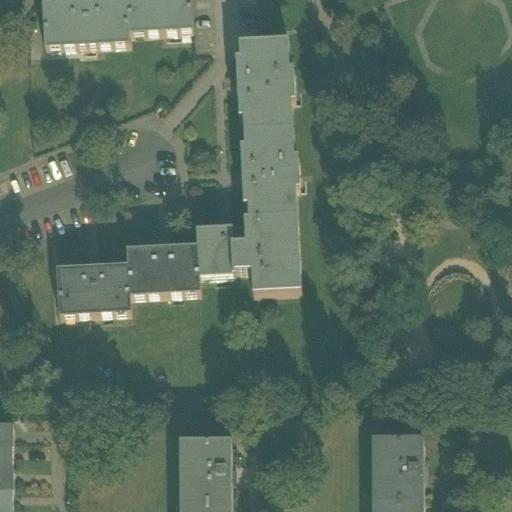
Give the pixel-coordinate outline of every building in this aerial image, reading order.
[(127,0),(128,6),(130,44),(192,40),(190,0),(127,0)] [(130,54),(130,44),(128,6),(42,11),(44,58),(130,54)] [(249,213),(250,228),(298,225),(297,198),(301,197),(300,165),(295,166),(292,110),(297,110),(295,78),(291,78),(289,50),(242,52),(243,72),(237,72),(240,127),(245,126),(247,155),(241,156),(244,213),(249,213)] [(246,250),(233,251),(235,280),(251,279),(252,304),(302,301),(298,225),(250,228),(245,228),(246,250)] [(198,236),(198,253),(200,285),(235,284),(235,280),(233,251),(233,235),(198,236)] [(128,257),(129,274),(130,305),(201,302),(200,285),(198,253),(128,257)] [(131,322),(130,305),(129,274),(58,278),(61,325),(131,322)] [(400,331),(399,362),(430,362),(431,332),(400,331)] [(0,430),(0,453),(13,454),(14,454),(14,431),(0,430)] [(373,449),(374,511),(424,511),(424,449),(373,449)] [(181,451),(181,511),(232,511),(232,450),(181,451)] [(0,475),(13,476),(13,454),(0,453),(0,475)] [(0,475),(0,498),(13,498),(14,498),(14,476),(13,476),(0,475)] [(0,511),(13,511),(13,498),(0,498),(0,511)]
